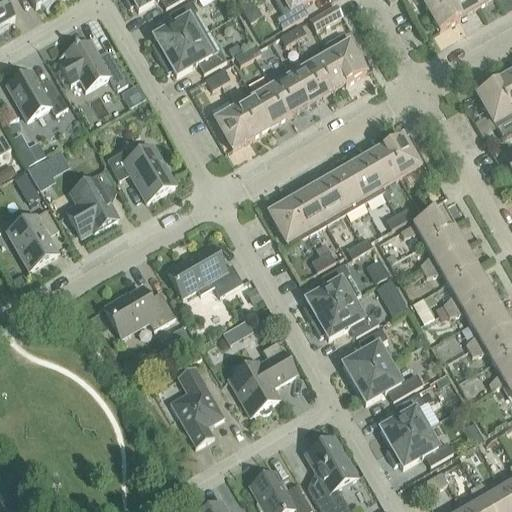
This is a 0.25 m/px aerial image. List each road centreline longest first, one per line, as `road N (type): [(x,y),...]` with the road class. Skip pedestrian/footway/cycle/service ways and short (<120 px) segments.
road 1 (residential): [(0,336),(222,209)]
road 2 (residential): [(222,209),(102,2)]
road 3 (residential): [(222,209),(418,91)]
road 4 (residential): [(333,407),(222,209)]
road 5 (residential): [(511,251),(418,91)]
road 6 (residential): [(198,485),(333,407)]
road 7 (residential): [(395,511),(333,407)]
